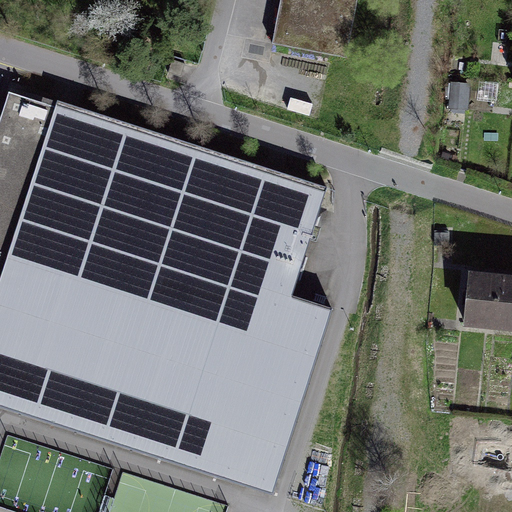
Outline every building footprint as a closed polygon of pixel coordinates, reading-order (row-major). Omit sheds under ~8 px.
[(348,0),(279,0),(270,48),(337,60),(348,0)] [(172,61),(169,75),(181,79),(186,65),(172,61)] [(475,91),(453,88),(449,117),(471,120),(475,91)] [(55,108),(9,93),(0,120),(0,406),(272,494),(332,310),(292,297),(327,189),(57,102),(55,108)] [(511,287),(455,280),(450,333),(511,339),(511,287)] [(170,511),(226,511),(228,505),(171,499),(170,511)]
